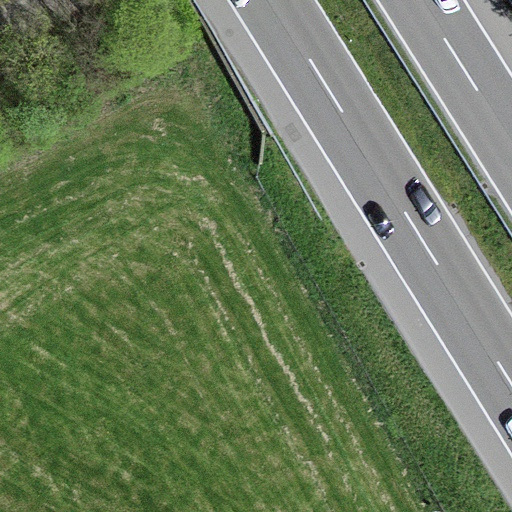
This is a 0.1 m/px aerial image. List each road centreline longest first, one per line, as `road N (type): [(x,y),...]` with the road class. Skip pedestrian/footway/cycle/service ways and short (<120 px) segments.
road 1 (motorway): [(272,0),(511,385)]
road 2 (motorway): [(511,146),(420,0)]
